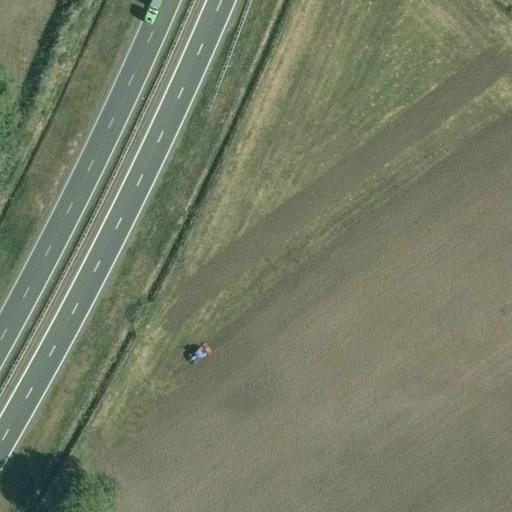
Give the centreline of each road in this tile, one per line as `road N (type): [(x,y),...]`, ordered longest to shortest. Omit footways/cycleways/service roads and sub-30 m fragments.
road 1 (trunk): [(0,440),(145,164),(218,0)]
road 2 (trunk): [(165,0),(100,151),(0,343)]
